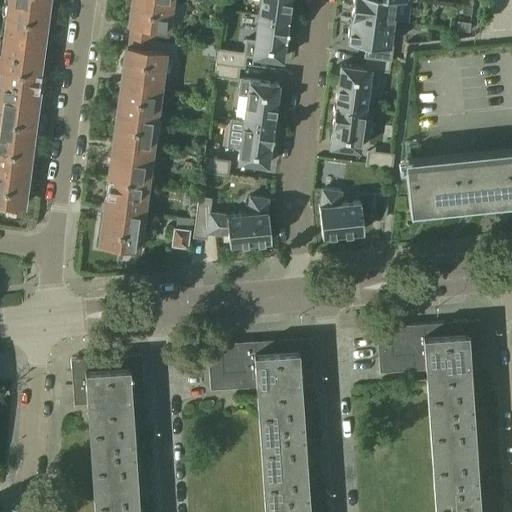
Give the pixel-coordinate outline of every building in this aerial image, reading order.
[(9,0),(5,33),(42,38),(47,5),(9,0)] [(132,23),(131,31),(154,34),(155,26),(167,28),(170,0),(132,0),(129,23),(132,23)] [(288,17),(290,0),(259,0),(258,13),(288,17)] [(352,0),(351,13),(393,19),(395,0),(352,0)] [(246,38),(244,52),(245,52),(245,53),(282,58),(285,38),(286,38),(289,18),(288,18),(288,17),(258,13),(254,39),(246,38)] [(390,44),(393,19),(351,13),(347,39),(367,41),(366,53),(390,57),(392,44),(390,44)] [(469,30),(471,21),(458,19),(457,28),(469,30)] [(153,40),(154,34),(131,31),(129,45),(126,45),(122,78),(159,83),(164,50),(176,52),(177,43),(153,40)] [(38,71),(42,38),(5,33),(0,66),(2,66),(38,71)] [(219,35),(206,33),(205,43),(218,45),(219,35)] [(218,49),(217,61),(239,64),(244,65),(245,53),(245,52),(244,52),(218,49)] [(341,63),(335,103),(365,108),(369,82),(376,84),(378,69),(388,70),(390,57),(366,53),(364,66),(341,63)] [(239,64),(217,61),(215,74),(237,77),(239,65),(239,64)] [(2,66),(0,78),(0,100),(35,106),(40,71),(38,71),(2,66)] [(247,93),(243,119),(273,123),(279,82),(241,77),(239,92),(247,93)] [(155,116),(159,83),(122,78),(117,111),(155,116)] [(0,134),(31,139),(35,106),(0,100),(0,134)] [(360,148),(365,108),(335,103),(334,103),(332,123),(329,144),(360,148)] [(150,149),(155,116),(117,111),(113,144),(150,149)] [(274,123),(273,123),(243,119),(231,117),(227,145),(239,147),(237,160),(267,164),(270,144),(271,144),(274,123)] [(0,134),(0,168),(27,172),(31,139),(0,134)] [(146,182),(150,149),(113,144),(108,177),(146,182)] [(370,150),(368,163),(393,166),(395,153),(370,150)] [(409,211),(511,200),(511,151),(404,162),(409,211)] [(228,175),(230,159),(203,156),(201,171),(228,175)] [(27,172),(0,168),(0,201),(22,205),(27,172)] [(142,215),(146,182),(108,177),(104,210),(142,215)] [(341,190),(322,187),(320,203),(319,204),(322,233),(363,229),(361,199),(339,202),(341,190)] [(371,216),(384,218),(388,194),(374,192),(371,216)] [(228,231),(229,242),(270,238),(267,208),(266,208),(268,197),(249,194),(247,210),(226,212),(196,208),(193,237),(206,238),(207,229),(220,232),(228,231)] [(137,248),(142,215),(104,210),(100,243),(137,248)] [(177,216),(176,226),(193,229),(194,219),(177,216)] [(187,246),(189,229),(174,227),(172,244),(187,246)] [(448,367),(469,365),(483,364),(482,348),(478,348),(477,330),(480,330),(480,318),(445,321),(448,367)] [(425,368),(448,367),(445,321),(376,326),(377,336),(380,336),(381,355),(378,355),(380,371),(425,368)] [(279,384),(301,382),(314,381),(313,365),(310,366),(308,347),(311,347),(311,336),(276,338),(279,384)] [(256,385),(279,384),(276,338),(207,343),(208,354),(211,354),(212,372),(209,372),(210,388),(243,386),(256,385)] [(110,401),(132,399),(145,398),(144,383),(141,383),(140,364),(142,364),(142,353),(107,355),(110,401)] [(87,402),(110,401),(107,355),(71,358),(72,367),(74,367),(76,387),(73,387),(74,403),(87,402)] [(426,378),(430,443),(475,440),(473,414),(473,406),(470,375),(469,365),(448,367),(425,368),(426,378)] [(256,385),(257,395),(261,460),(306,457),(304,432),(304,423),(301,392),(301,382),(279,384),(256,385)] [(88,412),(93,477),(137,474),(132,399),(110,401),(87,402),(88,412)] [(430,443),(434,511),(479,511),(478,485),(477,477),(475,440),(430,443)] [(261,460),(264,511),(309,511),(309,495),(306,457),(261,460)] [(93,477),(94,511),(139,511),(137,474),(93,477)]
